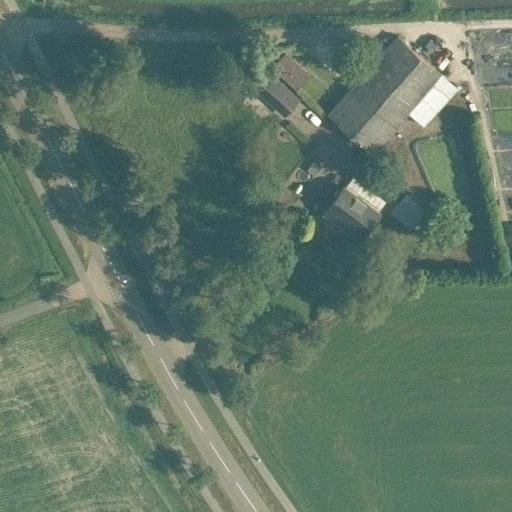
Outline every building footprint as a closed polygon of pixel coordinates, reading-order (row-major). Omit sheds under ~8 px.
[(402,35),(344,97),(330,112),(372,152),(444,75),(402,35)] [(176,63),(175,77),(191,78),(192,63),(176,63)] [(298,96),(268,70),(254,86),(283,112),(298,96)] [(353,175),(345,186),(343,185),(324,211),(360,237),(379,211),(377,210),(385,198),(353,175)] [(390,211),(410,227),(426,207),(406,191),(390,211)]
